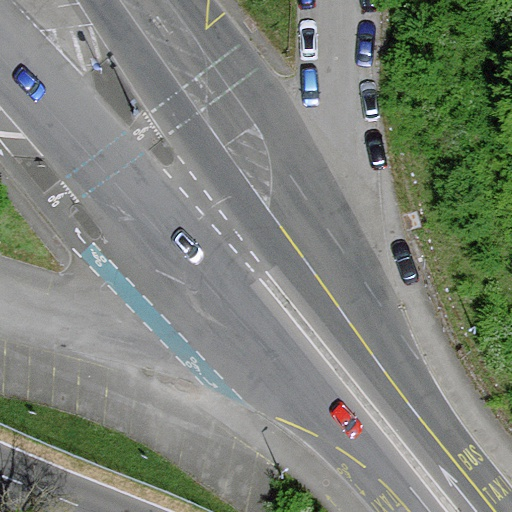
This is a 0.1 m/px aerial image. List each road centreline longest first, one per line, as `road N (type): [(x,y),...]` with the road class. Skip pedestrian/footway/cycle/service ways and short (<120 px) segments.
road 1 (primary): [(0,44),(144,212),(372,404)]
road 2 (primary): [(372,404),(115,0)]
road 3 (primary): [(459,511),(372,404)]
